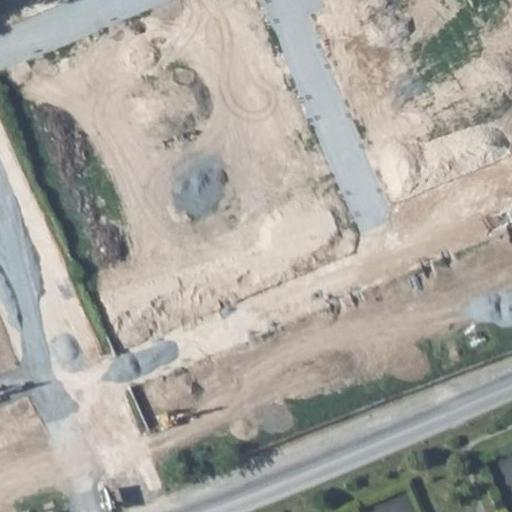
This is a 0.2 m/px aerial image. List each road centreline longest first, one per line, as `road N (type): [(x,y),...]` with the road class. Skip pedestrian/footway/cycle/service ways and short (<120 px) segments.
road 1 (secondary): [(208,511),(511,385)]
road 2 (unknown): [(0,219),(114,511)]
road 3 (unknown): [(281,0),(365,201)]
